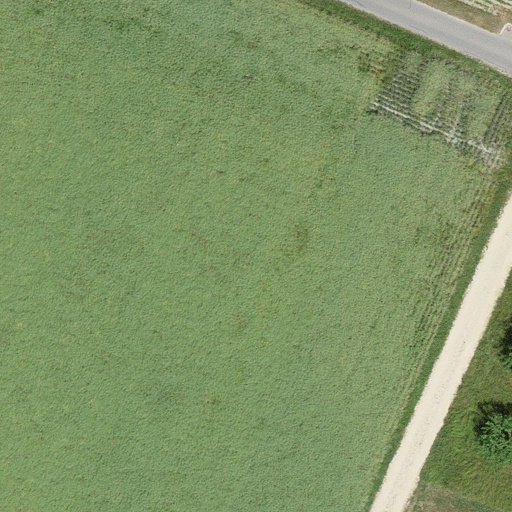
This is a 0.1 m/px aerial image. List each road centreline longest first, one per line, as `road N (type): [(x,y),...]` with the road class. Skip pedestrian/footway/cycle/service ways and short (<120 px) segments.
road 1 (track): [(511,245),(390,511)]
road 2 (unclassified): [(370,0),(511,57)]
